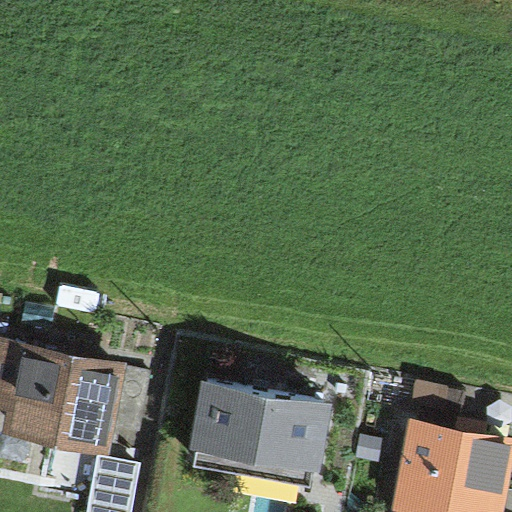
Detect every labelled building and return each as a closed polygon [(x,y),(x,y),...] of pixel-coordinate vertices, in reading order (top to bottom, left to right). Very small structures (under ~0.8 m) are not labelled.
[(1,434),(111,455),(116,424),(140,429),(152,366),(0,337),(0,409),(6,410),(1,434)] [(200,383),(189,451),(198,452),(196,465),(306,483),(308,469),(321,471),(332,404),(200,383)] [(396,509),(413,511),(502,511),(511,464),(511,443),(413,424),(396,509)] [(353,460),(370,464),(376,438),(359,434),(353,460)] [(85,511),(131,511),(141,463),(98,454),(85,511)]
